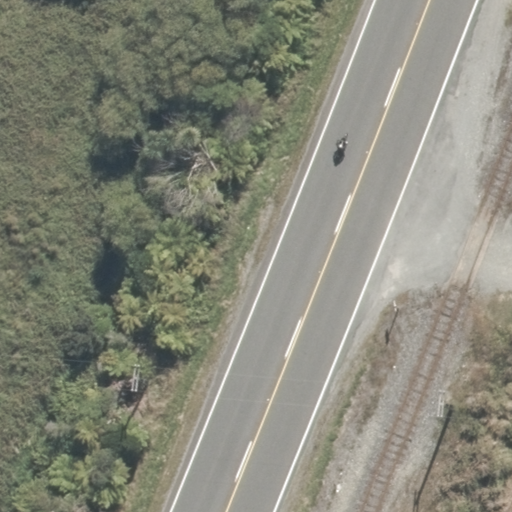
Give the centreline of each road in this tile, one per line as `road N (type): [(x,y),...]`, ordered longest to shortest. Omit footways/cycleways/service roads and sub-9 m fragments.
road 1 (primary): [(222,511),(430,0)]
road 2 (track): [(341,230),(511,265)]
